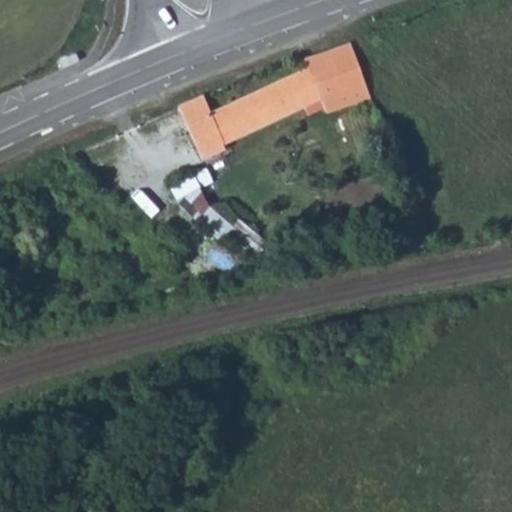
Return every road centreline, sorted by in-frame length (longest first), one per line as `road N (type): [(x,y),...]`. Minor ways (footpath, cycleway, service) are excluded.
road 1 (secondary): [(0,132),(138,70)]
road 2 (secondary): [(138,70),(270,13)]
